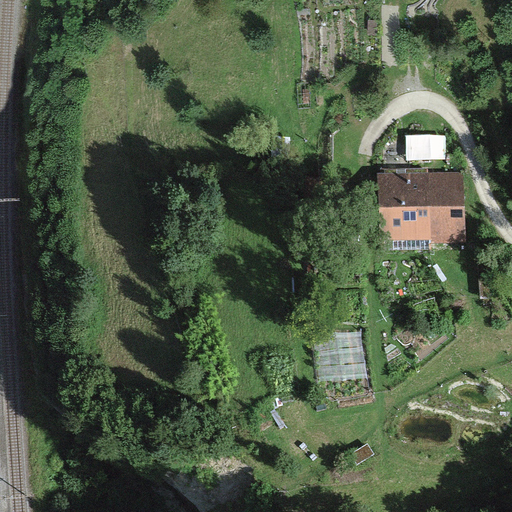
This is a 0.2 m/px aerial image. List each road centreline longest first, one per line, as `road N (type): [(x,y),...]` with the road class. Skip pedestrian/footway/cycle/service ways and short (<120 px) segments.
road 1 (track): [(127,129),(221,432),(255,465),(293,482)]
road 2 (track): [(293,482),(447,379),(511,358)]
